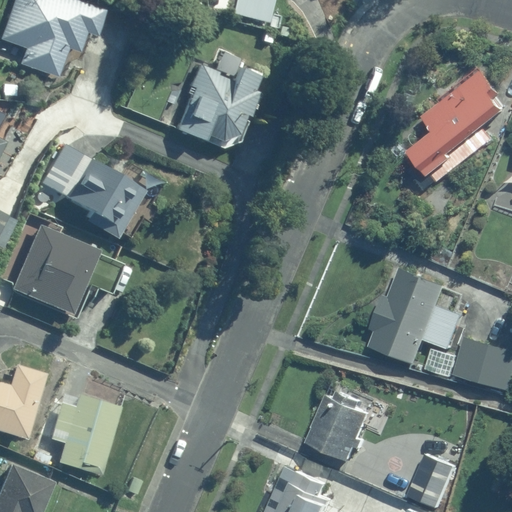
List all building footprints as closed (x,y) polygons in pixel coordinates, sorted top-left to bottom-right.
[(8,0),(0,27),(0,40),(24,47),(18,68),(56,80),(64,52),(78,56),(84,35),(95,39),(104,10),(75,2),(75,0),(8,0)] [(238,0),(235,15),(268,24),(274,0),(238,0)] [(174,129),(225,150),(240,145),(260,96),(256,94),(262,78),(234,67),(230,76),(201,64),(174,129)] [(466,145),(511,113),(499,94),(501,93),(485,71),(424,114),(438,135),(413,152),(436,185),(475,158),(466,145)] [(116,242),(145,193),(92,160),(89,165),(65,151),(43,186),(91,215),(86,224),(116,242)] [(11,294),(74,321),(88,289),(109,298),(124,263),(39,228),(11,294)] [(417,365),(426,342),(452,351),(464,318),(440,308),(448,285),(406,269),(394,301),(388,298),(375,331),(383,334),(376,350),(417,365)] [(456,377),(511,391),(511,386),(511,351),(466,339),(456,377)] [(0,433),(25,442),(46,376),(12,365),(6,384),(0,382),(0,433)] [(102,478),(120,410),(77,398),(73,409),(59,405),(50,441),(63,444),(57,466),(102,478)] [(314,447),(352,462),(372,413),(334,398),(314,447)] [(410,495),(439,509),(459,468),(429,454),(410,495)] [(0,493),(0,511),(40,511),(52,485),(11,468),(0,493)] [(334,511),(338,504),(326,498),(331,488),(287,468),(267,511),(334,511)] [(352,509),(359,511),(396,511),(397,510),(401,511),(409,511),(413,504),(363,482),(352,509)]
